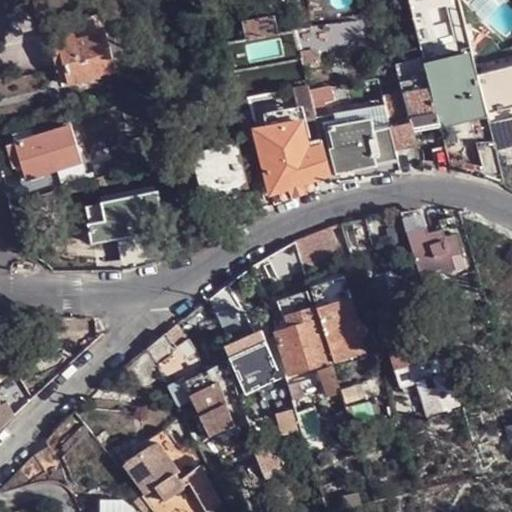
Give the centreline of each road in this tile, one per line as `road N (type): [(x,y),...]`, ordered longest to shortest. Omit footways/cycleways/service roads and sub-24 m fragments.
road 1 (residential): [(511,210),(453,188),(356,198),(294,218),(165,289)]
road 2 (residential): [(0,456),(115,351),(165,289)]
road 3 (residential): [(165,289),(97,298),(21,290)]
